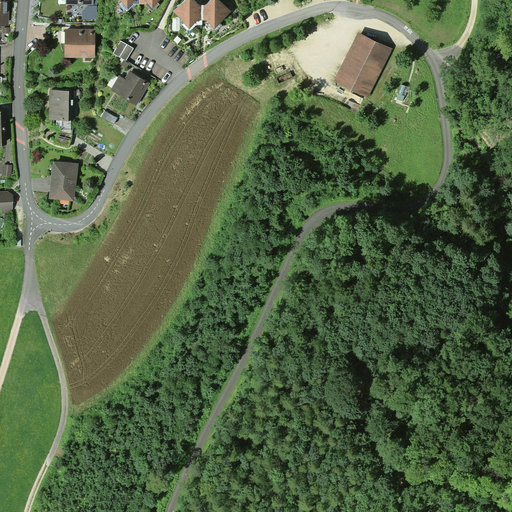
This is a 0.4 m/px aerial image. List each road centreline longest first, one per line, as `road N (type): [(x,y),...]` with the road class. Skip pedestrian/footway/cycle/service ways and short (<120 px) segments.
road 1 (residential): [(23,0),(18,108),(31,225),(93,217),(141,128),(219,49),(336,5),(377,11),(420,44),(432,64),(444,158)]
road 2 (unclassified): [(444,158),(431,177),(326,218),(301,240),(165,511)]
road 3 (track): [(31,294),(66,388),(66,416),(31,511)]
road 4 (track): [(0,381),(31,294),(31,225)]
road 5 (track): [(511,501),(422,477),(400,482),(365,511)]
road 6 (track): [(444,158),(458,285)]
road 7 (track): [(453,57),(477,121),(511,160)]
